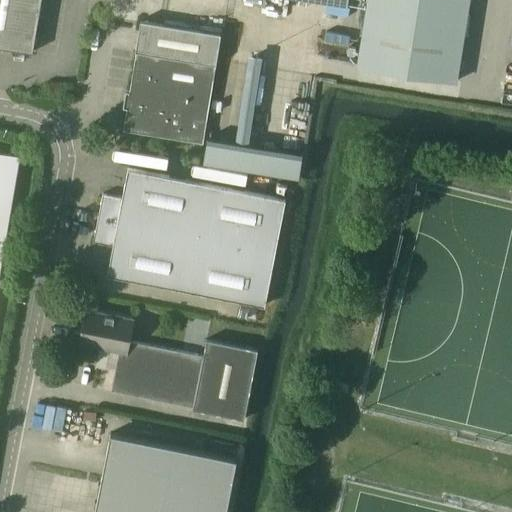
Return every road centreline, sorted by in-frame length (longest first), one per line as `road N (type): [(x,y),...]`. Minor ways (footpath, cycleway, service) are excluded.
road 1 (unclassified): [(0,463),(59,155),(50,132),(0,113)]
road 2 (unknown): [(55,144),(78,116),(108,0)]
